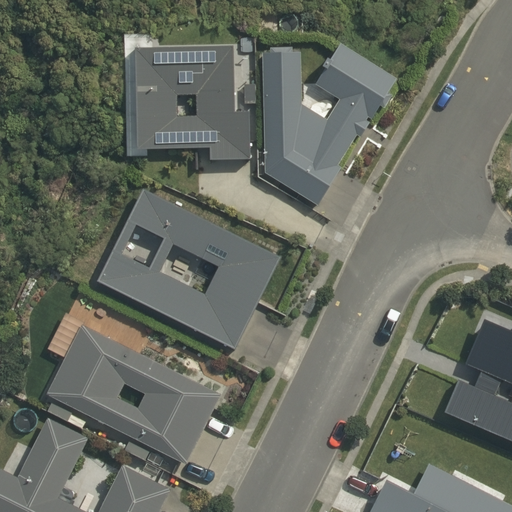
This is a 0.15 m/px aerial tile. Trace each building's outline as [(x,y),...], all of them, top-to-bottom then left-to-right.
[(269,51),(261,51),(264,172),(317,204),(339,168),(335,165),(355,132),(359,135),(367,123),(363,120),(366,115),(371,118),(378,106),(384,109),(393,93),(388,90),(397,76),(338,41),(328,58),(324,56),(320,63),(324,65),(313,83),(339,99),(326,119),(301,103),(299,50),(290,50),(290,45),(269,46),(269,51)] [(234,44),(133,46),(134,147),(208,146),(208,159),(252,158),(250,110),(237,110),(234,44)] [(95,279),(236,348),(282,257),(141,187),(95,279)] [(511,329),(482,317),(463,363),(479,370),(473,384),(458,378),(444,411),(511,439),(511,329)] [(221,394),(82,324),(45,394),(186,464),(221,394)] [(16,476),(0,467),(0,511),(158,511),(171,488),(122,465),(97,511),(87,511),(73,504),(75,500),(73,491),(63,486),(88,437),(47,417),(16,476)] [(385,478),(367,511),(511,511),(511,505),(504,501),(507,495),(456,470),(453,475),(427,462),(412,492),(385,478)]
